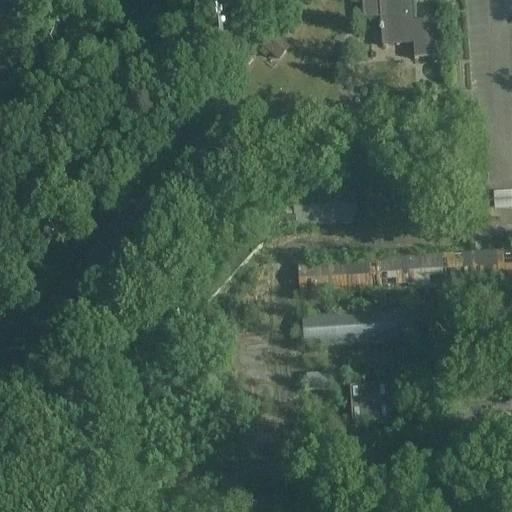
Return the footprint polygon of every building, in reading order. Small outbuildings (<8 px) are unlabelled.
[(412,0),(386,0),(364,2),(365,21),(382,20),(382,28),(380,28),(380,33),(383,33),(384,48),(415,46),(416,60),(415,60),(415,62),(434,60),(431,22),(414,24),(412,0)] [(279,27),(261,42),(269,51),(287,36),(279,27)] [(222,36),(237,49),(238,50),(245,41),(230,28),(222,36)] [(511,180),(488,181),(489,201),(511,200),(511,180)] [(295,198),(295,200),(296,225),(296,228),(357,224),(355,194),(295,198)] [(296,225),(295,200),(281,201),(269,214),(268,213),(179,314),(193,327),(283,226),(296,225)] [(300,270),(302,299),(463,288),(511,285),(511,255),(463,259),(300,270)] [(511,305),(448,310),(450,340),(511,336),(511,305)] [(304,321),(306,350),(422,343),(419,314),(304,321)] [(405,364),(406,380),(432,378),(431,362),(405,364)] [(511,376),(452,380),(458,472),(511,468),(511,376)] [(309,381),(310,395),(335,393),(334,380),(309,381)] [(353,392),(355,425),(391,423),(388,390),(353,392)] [(353,455),(354,473),(380,471),(379,454),(353,455)]
